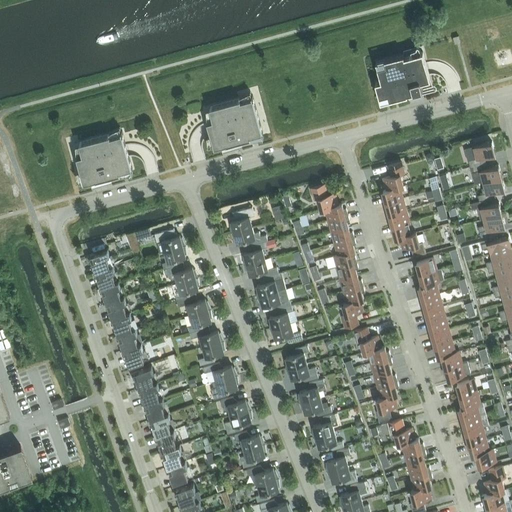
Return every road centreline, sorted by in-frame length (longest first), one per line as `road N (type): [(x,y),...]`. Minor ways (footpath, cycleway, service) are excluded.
road 1 (unclassified): [(157,511),(51,216),(185,180)]
road 2 (residential): [(467,511),(341,138)]
road 3 (residential): [(185,180),(318,511)]
road 4 (unclassified): [(341,138),(502,94)]
road 5 (unclassified): [(185,180),(341,138)]
